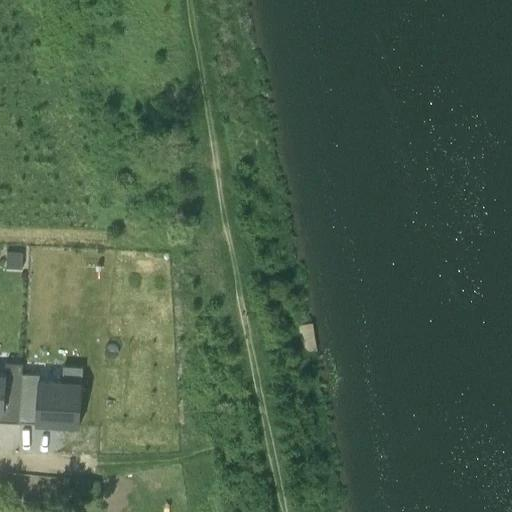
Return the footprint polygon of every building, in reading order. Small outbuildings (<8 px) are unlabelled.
[(7,248),(6,264),(21,265),(22,248),(7,248)] [(4,408),(0,407),(0,417),(18,418),(21,368),(22,359),(6,358),(5,369),(6,369),(4,408)] [(62,376),(81,377),(82,362),(63,361),(62,376)] [(21,368),(18,418),(35,419),(37,374),(38,369),(21,368)] [(37,374),(35,419),(35,421),(78,423),(81,377),(62,376),(37,374)] [(98,478),(75,475),(77,494),(102,492),(98,478)]
